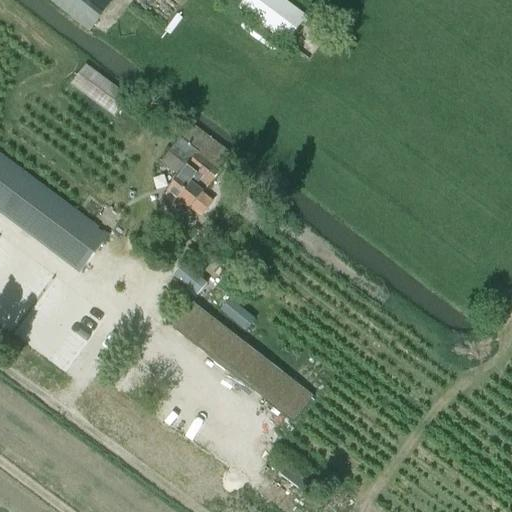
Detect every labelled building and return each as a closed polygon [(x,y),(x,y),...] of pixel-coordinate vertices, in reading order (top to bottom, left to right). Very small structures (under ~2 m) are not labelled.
[(46,0),(88,33),(114,0),(46,0)] [(224,0),(285,45),(305,18),(280,0),(224,0)] [(84,66),(70,85),(113,118),(128,98),(84,66)] [(175,209),(180,203),(189,210),(191,208),(201,216),(211,203),(202,195),(203,193),(195,186),(199,181),(207,188),(227,162),(214,152),(207,160),(198,153),(200,149),(189,141),(186,145),(180,140),(169,154),(162,163),(180,176),(167,192),(162,199),(175,209)] [(0,158),(0,210),(81,271),(106,238),(0,158)] [(0,317),(72,369),(104,325),(0,250),(0,317)] [(183,264),(173,276),(197,296),(207,284),(183,264)] [(229,300),(220,311),(246,332),(255,321),(229,300)] [(226,375),(242,351),(181,311),(159,344),(206,375),(212,366),(226,375)] [(304,412),(332,370),(311,356),(283,398),(304,412)] [(211,511),(273,511),(94,387),(74,416),(211,511)]
